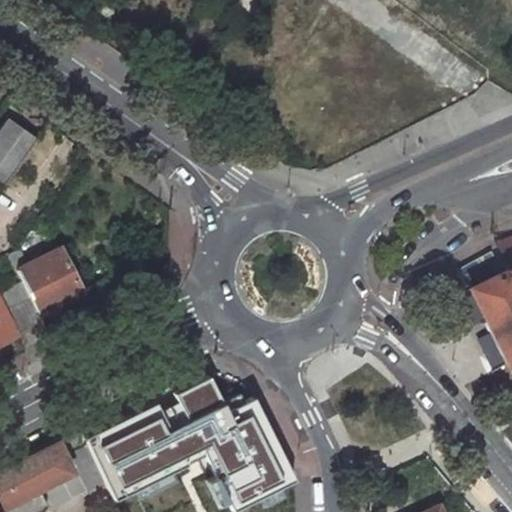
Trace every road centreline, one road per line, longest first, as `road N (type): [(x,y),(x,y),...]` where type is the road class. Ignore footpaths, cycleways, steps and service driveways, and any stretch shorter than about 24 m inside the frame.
road 1 (tertiary): [(242,222),(190,162),(0,27)]
road 2 (tertiary): [(219,304),(0,416)]
road 3 (residential): [(257,337),(322,437),(331,511)]
road 4 (unclassified): [(395,340),(414,268),(444,231),(496,191)]
road 5 (unclassified): [(511,469),(395,340)]
road 6 (residential): [(460,82),(343,0)]
